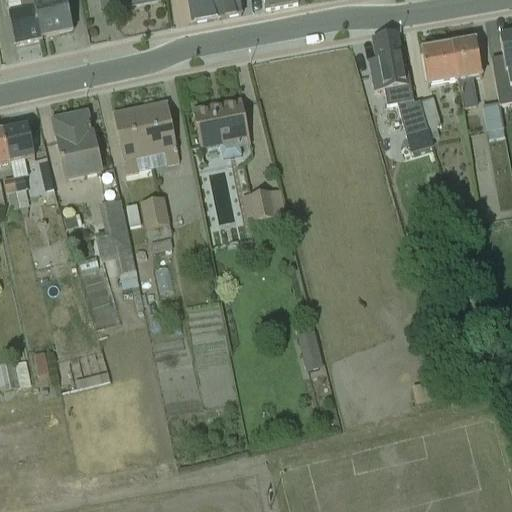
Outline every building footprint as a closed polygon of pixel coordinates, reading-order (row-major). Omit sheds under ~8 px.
[(42,45),(72,38),(62,0),(59,0),(33,6),(42,45)] [(97,0),(100,15),(159,5),(158,0),(97,0)] [(217,20),(212,0),(184,0),(190,26),(217,20)] [(212,0),(217,20),(244,14),(240,0),(212,0)] [(262,0),(265,13),(299,7),(297,0),(262,0)] [(42,45),(33,6),(7,13),(17,51),(42,45)] [(379,83),(404,78),(397,38),(372,42),(379,83)] [(455,85),(482,80),(475,44),(447,49),(455,85)] [(455,85),(447,49),(423,54),(431,90),(455,85)] [(201,156),(248,149),(241,105),(194,113),(201,156)] [(149,160),(176,154),(166,107),(139,112),(149,160)] [(502,148),(511,145),(511,117),(510,109),(493,113),(502,148)] [(149,160),(139,112),(112,118),(122,165),(149,160)] [(63,186),(102,178),(89,115),(50,123),(63,186)] [(11,169),(34,164),(27,132),(4,137),(11,169)] [(0,170),(11,169),(4,137),(0,137),(0,170)] [(40,214),(41,188),(23,187),(23,214),(40,214)] [(149,202),(166,201),(165,187),(148,188),(149,202)] [(175,202),(153,208),(163,244),(185,238),(175,202)] [(280,203),(256,205),(259,235),(283,232),(280,203)] [(135,207),(114,211),(120,241),(111,243),(115,267),(130,264),(136,295),(152,292),(135,207)] [(61,265),(78,262),(75,250),(59,253),(61,265)] [(180,295),(177,270),(169,271),(172,296),(180,295)] [(148,298),(150,313),(160,312),(159,297),(148,298)] [(333,341),(316,341),(317,378),(334,378),(333,341)] [(62,357),(46,360),(51,385),(67,381),(62,357)] [(13,398),(39,398),(39,363),(13,363),(13,398)] [(428,409),(444,407),(442,389),(425,391),(428,409)] [(87,504),(116,496),(112,481),(83,488),(87,504)]
